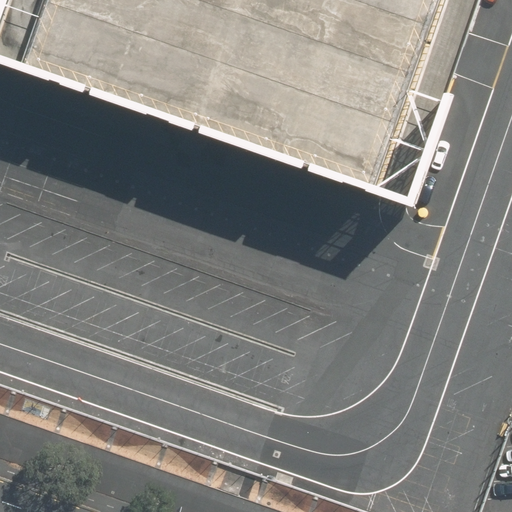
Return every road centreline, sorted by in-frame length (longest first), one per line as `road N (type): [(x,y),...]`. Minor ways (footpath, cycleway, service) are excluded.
road 1 (unknown): [(0,76),(444,228),(346,511)]
road 2 (unknown): [(511,434),(458,381),(0,225)]
road 3 (unknown): [(511,492),(443,443),(0,289)]
road 4 (unknown): [(388,390),(0,255)]
